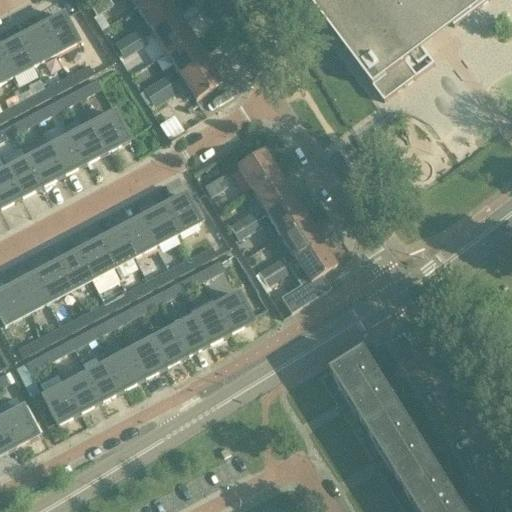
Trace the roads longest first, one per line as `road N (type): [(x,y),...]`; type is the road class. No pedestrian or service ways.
road 1 (residential): [(0,255),(275,99)]
road 2 (residential): [(225,402),(188,393),(0,494)]
road 3 (residential): [(399,292),(275,99)]
road 4 (residential): [(511,470),(399,292)]
road 5 (tertiary): [(46,511),(225,402)]
road 6 (tertiary): [(225,402),(399,292)]
road 7 (tertiary): [(399,292),(511,209)]
